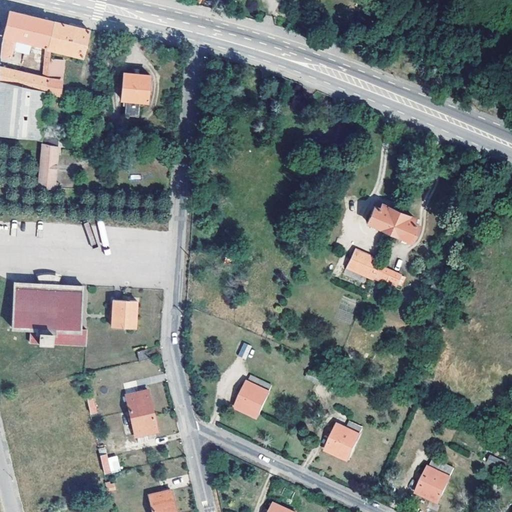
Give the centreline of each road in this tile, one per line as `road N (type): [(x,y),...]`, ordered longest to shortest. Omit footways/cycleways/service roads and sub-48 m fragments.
road 1 (residential): [(190,428),(171,353),(200,29)]
road 2 (secondary): [(511,149),(360,81),(200,29)]
road 3 (residential): [(190,428),(374,511)]
road 4 (secondary): [(200,29),(74,0)]
